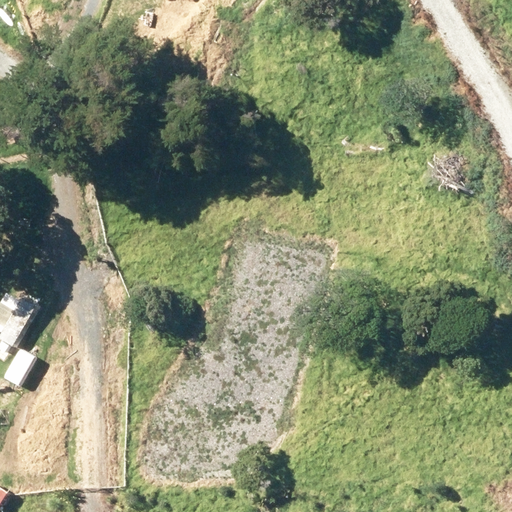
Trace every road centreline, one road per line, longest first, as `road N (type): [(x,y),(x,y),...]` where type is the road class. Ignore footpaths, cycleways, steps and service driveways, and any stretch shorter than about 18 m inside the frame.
road 1 (track): [(0,62),(37,89),(63,174),(95,511)]
road 2 (track): [(511,126),(444,0)]
